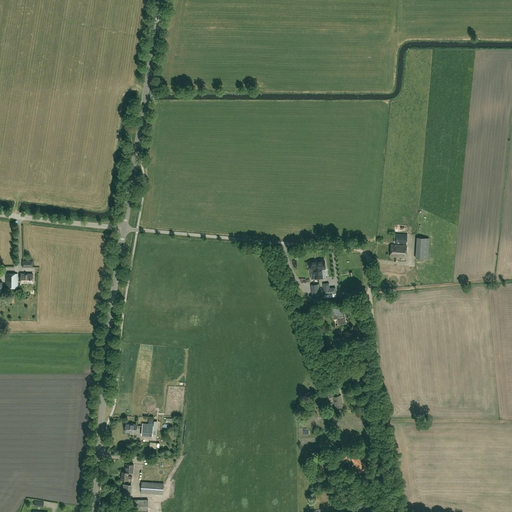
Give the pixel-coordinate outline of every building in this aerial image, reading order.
[(407,234),(395,233),(394,242),(407,243),(407,234)] [(427,260),(428,239),(417,238),(416,259),(427,260)] [(391,244),(390,256),(406,257),(406,245),(391,244)] [(319,260),(316,261),(317,269),(318,269),(318,278),(322,278),(321,269),(325,269),(324,260),(323,260),(323,259),(319,260)] [(317,269),(316,261),(309,262),(308,262),(308,266),(309,266),(310,270),(314,270),(315,279),(318,278),(318,269),(317,269)] [(6,273),(6,288),(17,288),(18,273),(6,273)] [(33,283),(33,274),(27,274),(27,275),(21,274),(21,283),(33,283)] [(329,283),(323,284),(324,294),(336,293),(335,287),(329,288),(329,283)] [(311,285),(312,298),(319,297),(318,284),(311,285)] [(343,311),(342,306),(331,308),(333,319),(337,319),(338,324),(345,323),(344,311),(343,311)] [(332,339),(333,345),(345,344),(344,337),(332,339)] [(337,392),(327,394),(328,397),(333,396),(335,407),(343,406),(340,395),(338,395),(337,392)] [(149,419),(148,423),(142,423),(141,435),(153,436),(153,434),(155,434),(155,430),(153,430),(154,419),(149,419)] [(125,431),(130,432),(136,433),(137,424),(130,423),(130,424),(126,424),(125,431)] [(157,447),(157,451),(160,451),(160,442),(150,442),(150,447),(157,447)] [(345,451),(338,457),(342,462),(349,456),(345,451)] [(357,455),(351,459),(356,464),(357,473),(367,471),(366,464),(363,465),(363,461),(357,455)] [(126,463),(125,471),(128,472),(133,472),(134,464),(126,463)] [(128,472),(125,471),(122,471),(121,480),(127,480),(127,479),(131,480),(132,476),(128,476),(128,472)] [(163,483),(141,482),(141,493),(163,494),(163,483)] [(123,485),(123,493),(122,496),(130,496),(131,485),(123,485)] [(147,511),(148,499),(133,499),(133,511),(147,511)] [(367,502),(356,501),(356,508),(364,509),(366,510),(367,502)]
